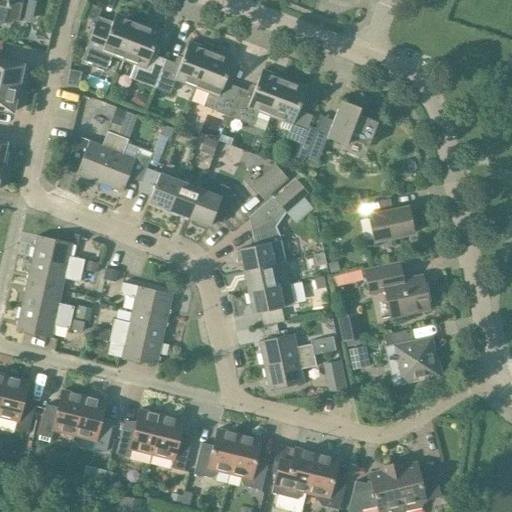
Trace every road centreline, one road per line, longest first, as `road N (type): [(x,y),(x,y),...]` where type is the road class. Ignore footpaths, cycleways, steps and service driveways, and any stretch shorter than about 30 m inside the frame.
road 1 (residential): [(237,400),(1,336),(35,194)]
road 2 (residential): [(494,372),(441,115),(419,74),(372,45)]
road 3 (residential): [(237,400),(202,274),(182,248),(35,194)]
road 4 (residential): [(494,372),(384,433),(237,400)]
road 5 (residential): [(35,194),(84,0)]
road 6 (residential): [(372,45),(239,0)]
